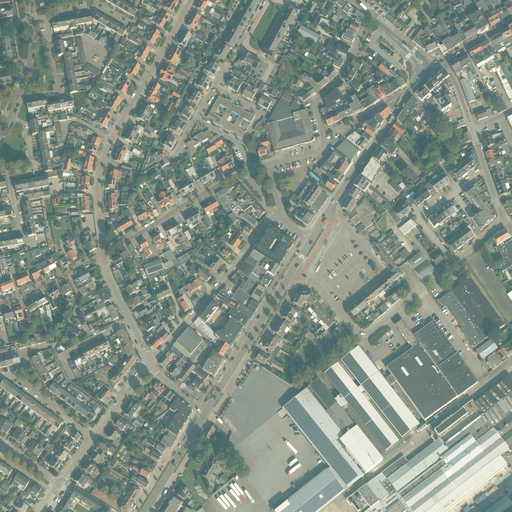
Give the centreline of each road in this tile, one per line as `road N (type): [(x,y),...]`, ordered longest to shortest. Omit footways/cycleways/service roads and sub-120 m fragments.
road 1 (residential): [(103,253),(98,184),(105,152),(191,0)]
road 2 (unknown): [(340,511),(347,497),(511,361)]
road 3 (residential): [(149,363),(280,215)]
road 4 (residential): [(103,253),(249,169)]
road 5 (primary): [(204,413),(292,270)]
road 6 (residential): [(211,417),(300,275)]
road 7 (primary): [(326,216),(407,95)]
road 8 (residential): [(324,145),(316,100),(339,77),(371,18)]
road 9 (residential): [(485,168),(420,220),(453,263)]
road 10 (residential): [(339,312),(383,272),(333,220)]
road 11 (unknown): [(250,442),(273,424),(300,460),(262,503)]
